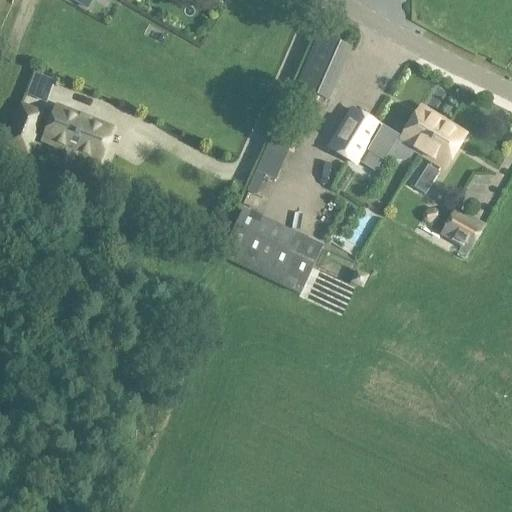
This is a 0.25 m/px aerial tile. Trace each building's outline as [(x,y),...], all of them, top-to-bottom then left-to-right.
[(346,49),(317,36),(295,87),(323,100),(346,49)] [(430,76),(423,90),(434,95),(440,80),(430,76)] [(39,143),(97,166),(111,133),(85,123),(85,124),(77,121),(78,120),(53,110),(47,123),(38,120),(39,117),(19,109),(4,147),(24,154),(31,137),(40,141),(39,143)] [(410,151),(420,157),(441,124),(419,110),(399,142),(351,112),(328,149),(353,164),(366,143),(370,145),(368,147),(384,157),(385,155),(392,159),(397,161),(403,160),(407,156),(410,151)] [(441,124),(420,157),(430,164),(439,169),(442,171),(462,138),(441,124)] [(437,172),(439,169),(430,164),(429,167),(427,166),(413,188),(425,196),(439,173),(437,172)] [(511,173),(499,166),(474,210),(490,218),(511,179),(511,173)] [(318,210),(326,188),(313,184),(305,206),(318,210)] [(439,237),(470,255),(486,227),(456,209),(439,237)] [(296,296),(319,249),(241,212),(219,260),(296,296)]
